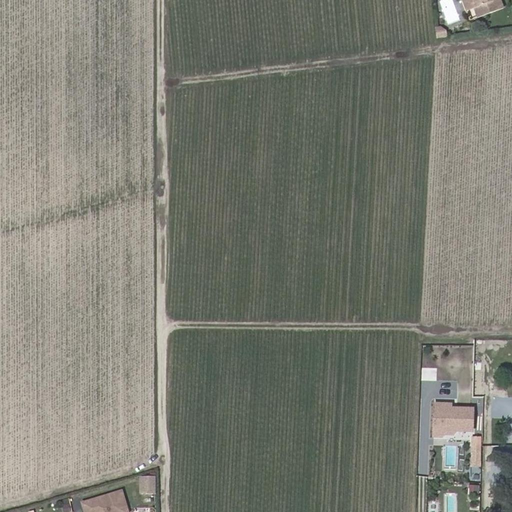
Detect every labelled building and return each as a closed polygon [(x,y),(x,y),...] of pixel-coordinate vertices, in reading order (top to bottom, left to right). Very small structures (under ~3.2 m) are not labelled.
[(465,0),(470,10),(477,7),(473,0),(465,0)] [(473,0),(477,7),(481,16),(501,8),(497,0),(473,0)] [(445,25),(435,27),(436,38),(447,36),(445,25)] [(474,436),(475,404),(433,403),(432,434),(474,436)] [(156,476),(140,475),(139,493),(155,494),(156,476)] [(438,491),(438,482),(427,482),(427,491),(438,491)] [(468,494),(478,495),(479,485),(469,484),(468,494)] [(116,511),(126,509),(120,490),(81,502),(84,511),(91,509),(91,511),(116,511)] [(63,511),(70,511),(69,499),(62,500),(63,511)]
